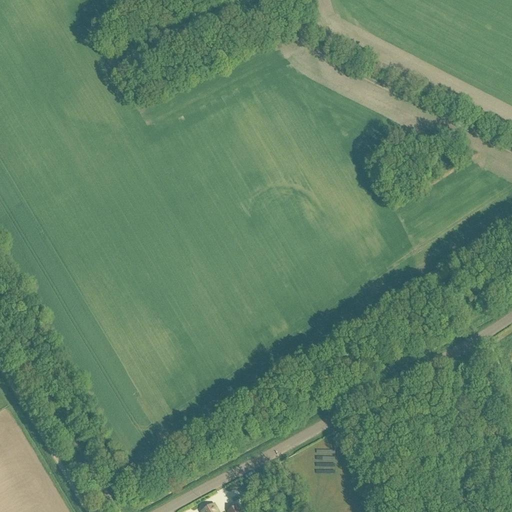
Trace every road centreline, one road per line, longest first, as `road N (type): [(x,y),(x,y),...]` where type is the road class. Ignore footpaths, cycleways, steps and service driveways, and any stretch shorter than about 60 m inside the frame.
road 1 (unclassified): [(163,511),(511,319)]
road 2 (track): [(290,0),(310,50),(511,153)]
road 3 (track): [(0,368),(86,511)]
